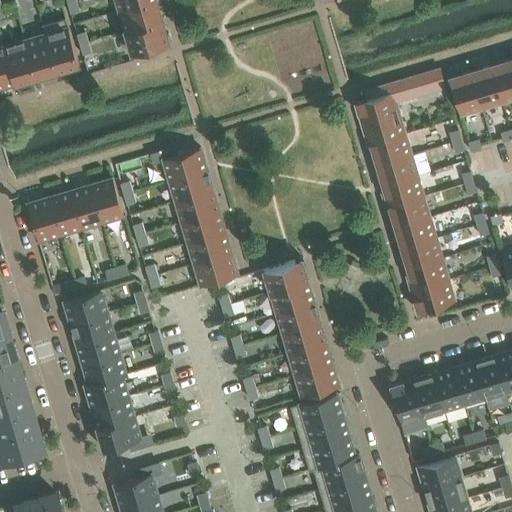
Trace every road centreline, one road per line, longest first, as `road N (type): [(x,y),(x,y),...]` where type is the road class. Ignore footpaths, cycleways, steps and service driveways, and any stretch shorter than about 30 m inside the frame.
road 1 (residential): [(405,511),(362,365),(511,320)]
road 2 (residential): [(0,205),(78,468)]
